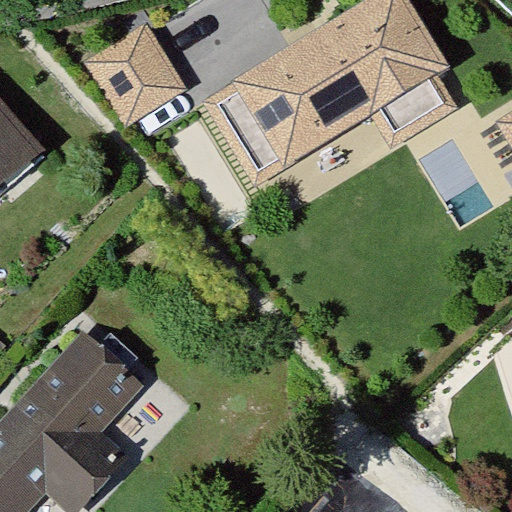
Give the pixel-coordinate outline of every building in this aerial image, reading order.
[(396,0),(381,0),(207,106),(258,189),(443,76),(396,0)] [(145,30),(93,59),(128,120),(180,90),(145,30)] [(0,109),(0,182),(36,151),(0,109)] [(511,122),(502,129),(511,144),(511,122)] [(81,333),(0,418),(0,511),(21,511),(41,492),(62,511),(74,511),(124,460),(96,434),(139,388),(81,333)]
